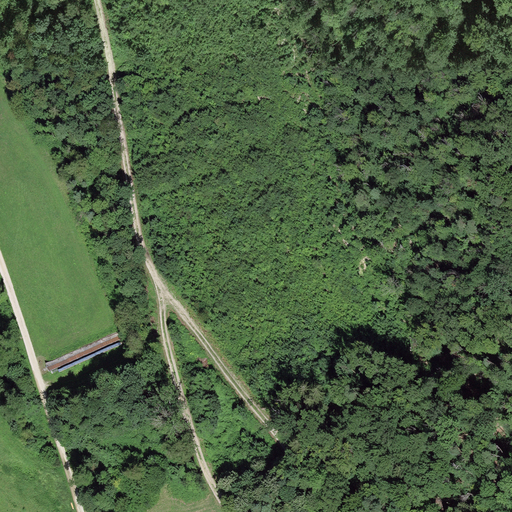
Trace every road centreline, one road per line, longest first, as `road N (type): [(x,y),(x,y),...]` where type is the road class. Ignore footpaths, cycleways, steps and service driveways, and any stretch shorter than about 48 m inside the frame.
road 1 (track): [(336,511),(160,288),(141,249),(94,0)]
road 2 (track): [(300,0),(350,160),(358,218),(408,317)]
road 3 (track): [(80,511),(0,252)]
road 4 (track): [(160,288),(173,358),(230,511)]
